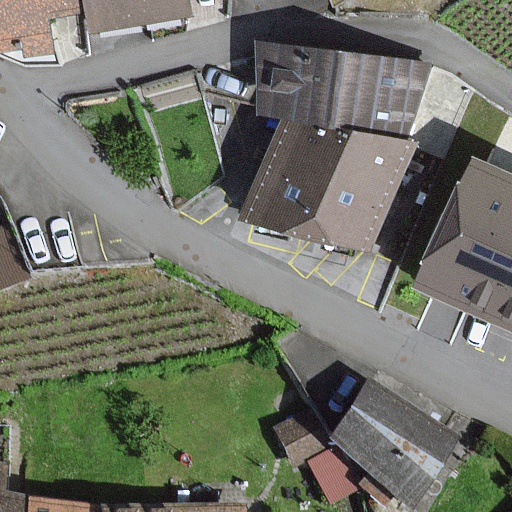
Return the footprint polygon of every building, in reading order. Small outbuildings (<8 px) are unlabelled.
[(0,0),(0,45),(35,38),(37,52),(66,46),(59,11),(103,1),(102,0),(0,0)] [(102,0),(103,1),(107,23),(210,1),(210,0),(102,0)] [(265,108),(296,113),(413,130),(429,67),(263,45),(265,108)] [(392,244),(427,134),(413,130),(296,113),(267,204),(392,244)] [(511,157),(496,150),(441,270),(511,301),(511,157)] [(373,379),(334,439),(419,494),(458,433),(373,379)] [(330,446),(312,411),(278,428),(296,463),(330,446)] [(0,511),(32,511),(35,496),(2,492),(5,469),(0,468),(0,511)] [(36,488),(35,496),(32,511),(110,511),(112,500),(112,496),(36,488)] [(212,511),(112,500),(110,511),(212,511)]
